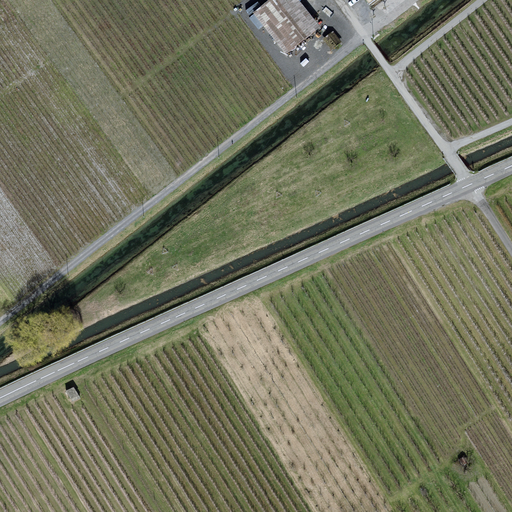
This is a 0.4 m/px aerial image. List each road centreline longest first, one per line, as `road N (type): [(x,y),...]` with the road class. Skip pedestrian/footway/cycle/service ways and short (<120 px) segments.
road 1 (secondary): [(0,397),(470,184)]
road 2 (track): [(363,34),(0,322)]
road 3 (unclassified): [(391,73),(470,184)]
